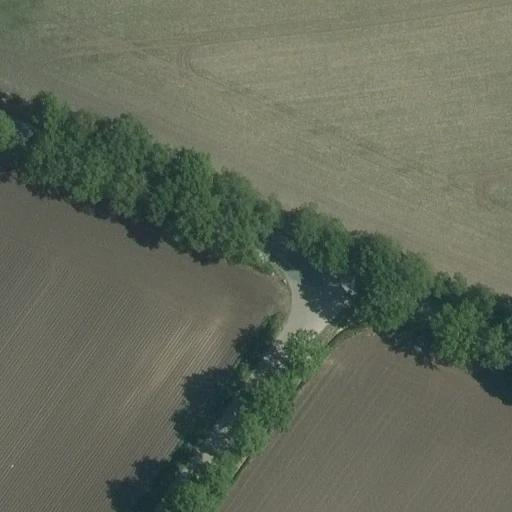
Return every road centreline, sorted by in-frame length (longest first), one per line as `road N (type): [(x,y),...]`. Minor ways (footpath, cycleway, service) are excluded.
road 1 (tertiary): [(338,274),(0,125)]
road 2 (unclassified): [(168,511),(338,274)]
road 3 (tertiary): [(511,350),(338,274)]
